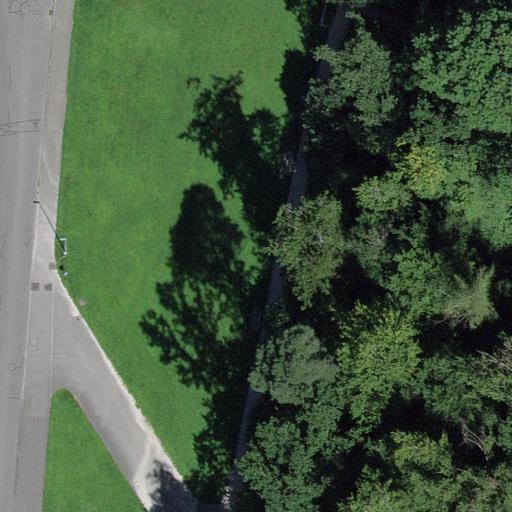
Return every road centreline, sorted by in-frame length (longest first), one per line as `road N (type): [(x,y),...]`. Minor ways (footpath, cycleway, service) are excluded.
road 1 (track): [(231,511),(288,237),(350,0)]
road 2 (track): [(177,511),(116,413),(0,261)]
road 3 (residential): [(0,261),(5,0)]
